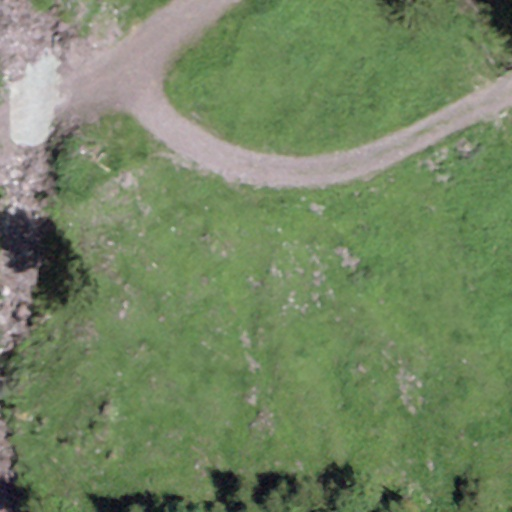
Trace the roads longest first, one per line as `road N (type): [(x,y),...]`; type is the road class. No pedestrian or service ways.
road 1 (track): [(121,75),(184,144),(279,175),(365,168),(511,97)]
road 2 (track): [(0,130),(121,75),(225,0)]
